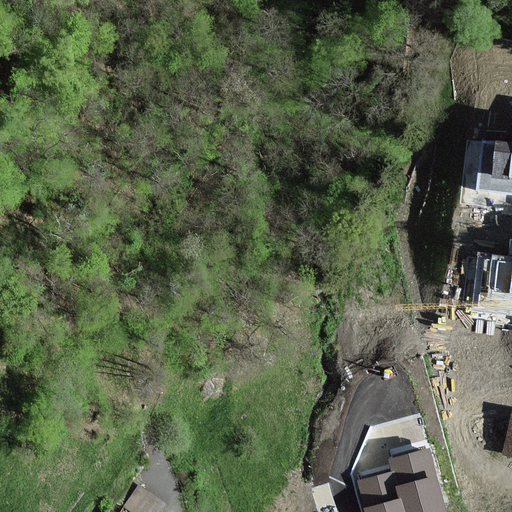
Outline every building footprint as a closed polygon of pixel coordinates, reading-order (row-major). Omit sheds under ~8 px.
[(511,132),(511,139),(481,135),(474,181),(511,185),(511,132)] [(511,252),(511,259),(486,255),(483,268),(501,271),(500,277),(511,278),(511,252)] [(511,414),(502,458),(511,460),(511,414)] [(427,452),(393,462),(397,474),(408,511),(437,511),(445,510),(427,452)] [(408,511),(397,474),(361,484),(369,511),(408,511)]
